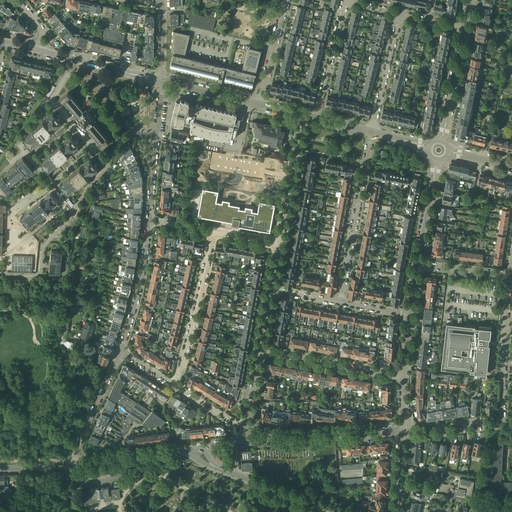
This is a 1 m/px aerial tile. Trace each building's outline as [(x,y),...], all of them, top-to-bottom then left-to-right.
[(72,8),(74,0),(64,0),(63,8),(65,9),(66,9),(66,7),(72,8)] [(78,12),(79,9),(80,0),(78,0),(74,0),(72,8),(72,11),(78,12)] [(443,14),(450,15),(449,16),(453,17),(453,16),(454,17),(455,16),(456,13),(455,13),(456,9),(457,5),(447,3),(445,11),(444,10),(443,14)] [(44,14),(48,20),(54,15),(48,7),(50,6),(48,4),(46,4),(44,5),(46,8),(43,11),(45,13),(44,14)] [(12,9),(6,5),(1,12),(4,14),(4,13),(8,15),(12,9)] [(297,6),(296,11),(309,14),(310,12),(304,10),(305,8),(297,6)] [(122,19),(124,9),(113,7),(111,16),(109,27),(109,28),(120,30),(122,19)] [(480,13),(481,13),(490,15),(491,11),(492,11),(492,8),(488,7),(488,8),(482,7),(482,9),(481,9),(480,13)] [(218,20),(220,13),(209,10),(208,17),(216,19),(218,20)] [(67,11),(65,12),(67,14),(61,20),(60,20),(62,22),(66,19),(70,15),(69,13),(67,11)] [(135,12),(130,11),(128,20),(127,22),(133,24),(133,21),(135,12)] [(48,20),(52,24),(59,18),(57,16),(59,14),(59,13),(57,12),(55,14),(54,15),(48,20)] [(191,13),(188,24),(213,30),(216,19),(208,17),(191,13)] [(490,15),(481,13),(480,13),(480,14),(480,15),(479,20),(486,21),(485,22),(489,23),(491,17),(489,17),(490,15)] [(147,19),(147,23),(154,25),(154,17),(153,15),(146,14),(145,19),(147,19)] [(171,24),(171,27),(178,27),(178,24),(178,22),(184,22),(184,14),(179,14),(170,14),(170,24),(171,24)] [(387,19),(387,16),(380,14),(379,17),(382,18),(381,22),(388,23),(389,20),(387,19)] [(358,20),(359,16),(352,15),(350,20),(363,24),(364,21),(358,20)] [(307,22),(302,20),(303,18),(295,16),(294,21),(307,24),(307,22)] [(1,27),(6,28),(12,18),(10,17),(8,19),(6,18),(5,20),(1,27)] [(18,17),(14,23),(10,29),(17,31),(22,22),(23,22),(22,22),(18,17)] [(12,18),(6,28),(10,29),(14,23),(12,22),(14,19),(12,18)] [(52,24),(55,28),(62,22),(60,20),(61,20),(59,18),(52,24)] [(62,22),(55,28),(59,32),(66,26),(69,24),(68,23),(69,22),(66,19),(62,22)] [(69,24),(66,26),(59,32),(63,36),(78,24),(73,19),(69,22),(68,23),(69,24)] [(23,22),(22,22),(17,31),(24,32),(23,33),(28,34),(29,34),(30,34),(30,33),(31,33),(31,32),(31,31),(30,30),(28,27),(28,26),(28,25),(27,24),(26,24),(25,25),(23,22)] [(146,31),(154,33),(154,25),(147,23),(146,24),(147,25),(146,31)] [(69,43),(72,38),(74,34),(76,32),(74,30),(79,25),(78,24),(63,36),(68,42),(69,43)] [(491,35),(493,27),(478,24),(477,29),(476,31),(477,31),(477,32),(486,34),(491,35)] [(103,35),(99,51),(120,56),(125,31),(123,30),(120,30),(109,28),(109,27),(105,26),(103,35)] [(291,34),(298,35),(300,28),(293,26),(291,31),(292,31),(291,34)] [(405,34),(406,34),(417,37),(418,34),(413,33),(414,30),(407,28),(405,34)] [(80,35),(77,46),(85,47),(86,42),(87,43),(87,38),(88,34),(85,34),(86,32),(81,30),(81,31),(80,35)] [(325,39),(327,34),(314,31),(310,30),(310,33),(319,35),(317,40),(319,41),(324,42),(325,39)] [(77,35),(74,34),(72,38),(69,43),(71,44),(77,46),(80,35),(81,31),(78,31),(77,35)] [(146,31),(146,40),(154,41),(154,33),(146,31)] [(171,41),(173,41),(171,48),(172,48),(171,52),(174,53),(173,54),(183,56),(188,34),(174,31),(171,41)] [(443,31),(441,40),(449,42),(451,36),(449,36),(450,32),(443,31)] [(486,37),(486,34),(477,32),(476,33),(476,34),(476,35),(475,39),(490,42),(490,38),(486,37)] [(99,51),(103,35),(95,33),(94,36),(94,38),(91,49),(99,51)] [(290,33),(289,36),(288,39),(296,41),(299,42),(300,38),(301,38),(302,36),(298,35),(291,34),(290,33)] [(86,42),(85,47),(91,49),(94,38),(94,36),(89,35),(89,38),(87,38),(87,43),(86,42)] [(315,46),(323,48),(324,45),(323,44),(324,42),(319,41),(317,40),(309,38),(308,40),(314,42),(315,41),(316,41),(315,46)] [(287,45),(298,48),(301,48),(301,46),(295,45),(296,41),(288,39),(288,40),(287,45)] [(358,45),(359,42),(346,39),(345,44),(345,47),(349,48),(353,49),(355,44),(358,45)] [(449,42),(441,40),(440,40),(438,47),(448,49),(449,42)] [(473,47),(474,48),(473,49),(483,51),(484,51),(485,44),(475,42),(474,45),(474,46),(473,47)] [(134,44),(131,58),(137,60),(140,45),(134,44)] [(375,54),(379,55),(380,52),(381,53),(382,48),(371,45),(370,47),(372,48),(372,50),(373,50),(372,53),(375,54)] [(249,47),(246,63),(244,68),(244,71),(255,74),(262,50),(249,47)] [(349,48),(345,47),(344,47),(344,49),(343,49),(342,53),(350,55),(351,55),(352,51),(353,51),(353,52),(357,53),(358,50),(353,49),(349,48)] [(447,55),(448,49),(438,47),(437,53),(447,55)] [(483,51),(473,49),(473,50),(472,52),(473,53),(472,55),(481,57),(486,57),(487,51),(484,51),(483,51)] [(292,59),(296,59),(296,57),(292,56),(293,53),(285,51),(284,57),(292,59)] [(314,53),(312,58),(320,60),(322,54),(310,51),(309,53),(312,54),(312,53),(314,53)] [(412,58),(413,55),(401,52),(401,53),(400,57),(401,57),(400,60),(405,62),(406,59),(407,59),(407,57),(412,58)] [(350,55),(342,53),(341,58),(353,61),(353,59),(351,58),(350,59),(349,59),(350,55)] [(370,60),(378,62),(379,58),(379,55),(375,54),(372,53),(370,60)] [(445,61),(447,55),(437,53),(436,59),(444,61),(445,61)] [(255,75),(180,57),(173,55),(170,67),(219,79),(219,80),(222,81),(222,79),(252,87),(255,75)] [(292,59),(284,57),(282,62),(296,66),(297,64),(292,62),(292,63),(291,63),(292,59)] [(17,68),(20,68),(22,61),(22,60),(11,58),(9,66),(12,66),(12,69),(17,70),(17,68)] [(444,63),(444,61),(436,59),(434,58),(433,65),(443,67),(443,64),(444,63)] [(470,65),(475,66),(479,67),(480,60),(471,58),(471,61),(470,62),(470,63),(470,64),(470,65)] [(405,62),(400,60),(399,63),(398,66),(406,68),(406,69),(408,62),(405,62)] [(28,70),(31,71),(32,63),(22,61),(20,68),(23,69),(23,72),(27,73),(28,70)] [(41,73),(43,65),(42,66),(32,63),(31,71),(34,71),(33,74),(40,76),(41,73)] [(340,64),(338,70),(346,72),(350,73),(350,71),(348,70),(347,71),(346,71),(347,66),(340,64)] [(53,68),(43,65),(41,73),(44,74),(43,77),(48,78),(48,75),(51,76),(53,68)] [(429,71),(432,71),(441,73),(442,73),(442,72),(442,71),(442,70),(443,67),(433,65),(432,67),(430,66),(429,71)] [(292,77),(292,75),(290,74),(290,75),(289,75),(290,70),(289,70),(281,68),(280,71),(281,71),(280,74),(292,77)] [(309,70),(308,75),(316,77),(318,71),(306,68),(305,70),(308,71),(308,70),(309,70)] [(346,72),(338,70),(337,76),(348,79),(349,76),(346,76),(346,77),(345,76),(346,72)] [(432,71),(430,77),(440,79),(442,73),(441,73),(432,71)] [(472,80),(476,81),(477,81),(478,74),(469,72),(468,73),(467,74),(468,75),(467,78),(472,79),(472,80)] [(7,73),(6,78),(19,81),(19,79),(14,77),(14,75),(7,73)] [(440,79),(430,77),(429,83),(439,85),(440,79)] [(343,88),(344,83),(343,83),(335,81),(335,85),(334,87),(346,90),(347,88),(344,87),(344,88),(343,88)] [(5,84),(3,89),(16,92),(17,90),(11,88),(12,85),(5,83),(4,83),(4,84),(5,84)] [(429,83),(428,89),(438,91),(438,92),(439,85),(429,83)] [(48,97),(55,87),(52,85),(46,95),(48,97)] [(281,94),(290,96),(290,97),(292,97),(294,89),(291,88),(291,87),(286,85),(286,86),(283,86),(281,94)] [(464,91),(465,91),(474,93),(475,87),(466,85),(465,88),(464,91)] [(294,98),(294,97),(303,100),(305,91),(305,90),(297,88),(297,89),(294,89),(292,97),(294,98)] [(363,88),(361,94),(369,96),(370,93),(371,93),(371,90),(363,88)] [(428,89),(427,96),(436,98),(437,94),(438,94),(438,92),(437,92),(438,92),(438,91),(428,89)] [(313,103),(314,103),(316,92),(311,90),(311,93),(310,92),(308,102),(310,102),(310,103),(312,104),(313,103)] [(474,93),(465,91),(464,91),(463,95),(464,95),(463,98),(473,100),(474,93)] [(84,111),(72,97),(68,92),(60,99),(63,103),(65,102),(77,117),(74,119),(85,131),(88,129),(100,144),(98,145),(101,149),(110,142),(94,124),(97,121),(87,109),(84,111)] [(8,99),(9,96),(2,94),(1,99),(13,103),(14,100),(8,99)] [(390,98),(390,101),(398,103),(399,97),(391,95),(390,98)] [(425,102),(427,103),(427,102),(436,104),(436,102),(436,101),(436,98),(427,96),(425,102)] [(333,98),(328,97),(325,106),(331,108),(333,98)] [(333,98),(331,108),(337,109),(337,108),(339,99),(338,99),(338,100),(335,100),(335,99),(333,98)] [(461,104),(462,104),(471,106),(473,100),(463,98),(463,100),(462,100),(461,104)] [(13,103),(1,99),(0,102),(0,104),(2,105),(1,111),(8,113),(9,113),(10,113),(11,111),(9,111),(10,108),(6,107),(7,104),(13,105),(13,103)] [(176,100),(171,122),(171,123),(172,122),(175,123),(175,125),(174,125),(179,125),(179,126),(178,126),(184,126),(184,125),(191,127),(191,128),(190,130),(194,130),(194,131),(194,132),(198,132),(198,133),(202,133),(202,134),(202,135),(206,134),(206,136),(205,136),(206,136),(210,136),(210,137),(209,137),(214,136),(214,138),(213,138),(218,137),(218,138),(217,138),(218,139),(222,138),(222,139),(226,138),(226,139),(226,140),(231,138),(236,136),(236,137),(241,117),(240,117),(240,118),(236,117),(236,116),(237,115),(233,112),(232,112),(232,113),(229,111),(228,111),(229,111),(228,112),(225,110),(224,110),(224,111),(221,109),(220,109),(221,109),(220,110),(217,108),(216,108),(217,108),(216,109),(213,107),(212,107),(213,107),(212,108),(209,106),(208,106),(209,106),(208,107),(205,105),(204,107),(201,104),(200,105),(197,103),(196,105),(196,106),(195,106),(196,105),(194,105),(191,104),(189,104),(189,103),(185,100),(185,102),(181,99),(180,101),(177,100),(177,101),(177,100),(176,100)] [(339,99),(337,108),(345,110),(345,111),(347,111),(349,102),(346,101),(346,100),(342,99),(342,100),(339,99)] [(349,102),(347,111),(349,112),(350,111),(358,113),(360,106),(360,105),(357,104),(357,103),(353,102),(353,103),(349,102)] [(437,104),(436,104),(427,102),(427,103),(426,108),(435,110),(437,104)] [(474,106),(471,106),(462,104),(461,104),(461,107),(461,110),(470,112),(473,112),(474,106)] [(363,116),(369,117),(371,107),(366,106),(363,116)] [(426,108),(424,115),(434,117),(435,110),(426,108)] [(8,113),(1,111),(0,114),(0,113),(0,116),(13,120),(13,117),(8,116),(8,113)] [(400,124),(403,125),(403,124),(405,116),(401,115),(402,114),(394,112),(394,114),(392,122),(400,124)] [(31,131),(21,139),(29,149),(39,141),(51,132),(50,131),(60,123),(52,114),(42,122),(42,121),(31,131)] [(405,116),(403,124),(403,125),(405,125),(414,127),(416,121),(416,119),(412,118),(413,116),(408,115),(408,117),(405,116)] [(423,121),(424,122),(433,123),(434,117),(424,115),(423,121)] [(0,121),(6,123),(6,124),(8,125),(11,125),(13,120),(0,116),(0,121)] [(469,118),(460,116),(459,116),(458,119),(459,120),(458,122),(468,124),(469,118)] [(277,127),(269,125),(269,124),(266,123),(265,124),(254,122),(253,127),(256,128),(255,130),(257,131),(256,135),(256,136),(274,140),(273,145),(280,147),(281,143),(283,143),(283,141),(282,140),(282,138),(284,138),(285,135),(283,134),(284,132),(284,131),(279,130),(280,126),(277,126),(277,127)] [(433,123),(424,122),(422,131),(429,133),(430,129),(431,130),(433,123)] [(466,130),(457,128),(454,139),(459,140),(459,139),(465,140),(465,141),(472,142),(474,132),(471,131),(466,130)] [(475,143),(475,144),(478,145),(481,129),(475,128),(475,132),(474,132),(472,142),(475,143)] [(170,134),(171,134),(170,139),(187,143),(187,140),(191,140),(191,139),(192,139),(193,135),(187,134),(188,132),(184,131),(184,132),(173,129),(172,130),(171,129),(170,134)] [(481,145),(484,145),(487,131),(481,129),(478,145),(481,145)] [(490,147),(496,148),(498,138),(499,134),(497,134),(497,135),(493,134),(490,147)] [(79,146),(72,138),(71,137),(61,145),(61,144),(50,154),(41,162),(49,172),(58,164),(59,164),(70,155),(69,154),(79,146)] [(165,149),(166,149),(176,150),(180,150),(181,150),(182,145),(180,144),(170,142),(170,144),(166,143),(165,149)] [(122,162),(125,159),(134,153),(130,147),(128,147),(120,160),(121,162),(122,162)] [(124,165),(127,164),(136,158),(134,153),(125,159),(122,162),(123,163),(124,165)] [(213,154),(210,171),(233,175),(233,180),(227,180),(227,186),(240,186),(242,177),(262,180),(264,169),(268,170),(269,167),(274,168),(275,162),(245,157),(245,159),(213,154)] [(16,166),(0,179),(0,185),(6,193),(33,171),(22,158),(14,165),(16,166)] [(138,163),(136,158),(127,164),(124,165),(123,166),(125,170),(126,170),(129,168),(138,163)] [(176,161),(174,161),(165,159),(165,160),(164,161),(163,163),(164,164),(165,164),(164,168),(174,170),(176,161)] [(80,167),(72,174),(69,177),(60,185),(68,195),(77,187),(78,187),(89,178),(89,177),(98,169),(90,160),(81,168),(80,167)] [(332,170),(333,163),(327,162),(325,170),(327,171),(328,169),(332,170)] [(140,169),(138,163),(129,168),(126,170),(125,170),(127,175),(131,173),(140,169)] [(338,173),(339,164),(333,163),(332,170),(331,171),(332,172),(332,170),(336,171),(336,172),(338,173)] [(345,172),(346,166),(347,165),(340,163),(339,164),(338,173),(341,173),(341,172),(344,172),(344,174),(345,174),(345,172)] [(459,174),(459,173),(461,166),(450,164),(450,165),(449,170),(455,172),(455,173),(459,174)] [(354,167),(346,166),(345,172),(345,174),(344,177),(349,178),(350,173),(352,174),(354,167)] [(469,168),(467,168),(467,167),(464,166),(464,167),(461,166),(459,173),(459,174),(458,177),(460,177),(463,178),(464,174),(467,175),(467,176),(475,178),(476,173),(469,172),(469,168)] [(127,180),(133,178),(142,174),(142,173),(140,169),(131,173),(131,175),(126,177),(127,180)] [(382,179),(383,172),(375,171),(374,178),(382,179)] [(386,181),(388,182),(390,173),(383,171),(383,172),(382,179),(381,180),(382,180),(382,179),(386,180),(386,181)] [(459,180),(460,177),(458,177),(459,174),(455,173),(448,171),(447,177),(459,180)] [(396,174),(390,173),(388,182),(390,182),(391,181),(394,181),(394,183),(395,183),(395,181),(396,174)] [(484,186),(486,176),(484,175),(484,174),(481,173),(480,175),(480,174),(477,188),(482,189),(483,186),(484,186)] [(127,185),(128,184),(143,180),(142,174),(133,178),(133,179),(129,181),(126,182),(127,185)] [(409,177),(403,175),(401,184),(403,184),(404,183),(407,184),(407,185),(408,185),(409,177)] [(492,177),(486,176),(484,186),(486,187),(487,185),(490,185),(492,177)] [(343,184),(350,186),(351,181),(349,181),(349,178),(344,177),(343,184)] [(413,185),(419,186),(421,179),(414,177),(413,185)] [(499,179),(492,177),(490,185),(488,193),(494,194),(495,188),(496,189),(499,179)] [(447,178),(446,185),(454,186),(457,187),(458,181),(447,178)] [(505,181),(499,179),(496,189),(503,190),(503,189),(505,181)] [(133,188),(143,185),(143,180),(128,184),(129,189),(131,188),(133,188)] [(511,182),(505,181),(503,189),(506,190),(505,194),(511,195),(511,194),(511,182)] [(373,185),(372,191),(379,192),(381,184),(375,183),(375,186),(373,185)] [(349,193),(350,186),(343,184),(341,191),(349,193)] [(419,186),(413,185),(411,184),(410,191),(419,193),(420,186),(419,186)] [(205,188),(200,216),(234,222),(233,225),(271,232),(277,204),(262,202),(260,212),(241,208),(241,206),(218,202),(220,191),(205,188)] [(410,191),(409,198),(417,200),(419,193),(410,191)] [(30,209),(21,218),(29,227),(39,219),(39,220),(50,210),(59,202),(51,192),(42,200),(41,200),(30,209)] [(458,200),(452,199),(443,197),(442,203),(451,204),(457,206),(458,200)] [(416,206),(417,200),(409,198),(407,204),(416,206)] [(415,213),(416,206),(407,204),(406,211),(415,213)] [(175,207),(173,207),(161,206),(160,206),(160,210),(161,212),(174,213),(174,215),(178,216),(179,208),(175,207)] [(502,209),(501,215),(509,216),(510,211),(511,207),(503,206),(503,209),(502,209)] [(86,215),(87,215),(94,216),(99,218),(100,213),(96,211),(90,209),(86,215)] [(436,225),(437,226),(437,229),(445,230),(446,223),(438,221),(438,222),(437,222),(436,225)] [(498,235),(497,241),(504,242),(505,236),(506,236),(507,233),(506,233),(499,232),(499,235),(498,235)] [(157,242),(158,242),(165,243),(169,244),(170,238),(162,237),(163,234),(159,234),(158,242),(157,242)] [(184,255),(185,253),(187,239),(182,238),(181,245),(183,246),(182,252),(178,251),(178,254),(184,255)] [(223,247),(216,246),(214,254),(221,255),(221,253),(222,253),(223,247)] [(453,258),(459,259),(460,251),(460,250),(458,249),(455,248),(454,250),(453,250),(451,258),(453,258)] [(169,250),(164,249),(157,249),(156,257),(160,257),(160,255),(163,256),(164,253),(167,254),(167,252),(170,252),(170,250),(169,250)] [(432,249),(431,255),(431,257),(434,257),(434,256),(437,256),(436,260),(443,261),(443,257),(441,257),(442,251),(432,249)] [(62,259),(64,259),(64,255),(62,255),(63,252),(52,250),(50,273),(60,274),(62,259)] [(177,259),(178,254),(178,251),(179,251),(173,251),(170,250),(170,252),(169,258),(177,259)] [(265,255),(258,254),(257,259),(258,260),(258,262),(264,263),(265,255)] [(163,269),(165,270),(167,261),(164,261),(156,259),(155,262),(154,262),(154,264),(155,265),(154,267),(162,269),(163,269)] [(294,274),(295,267),(289,266),(287,273),(294,274)] [(194,271),(178,268),(178,270),(186,272),(185,274),(193,276),(194,271)] [(133,277),(134,272),(121,270),(120,275),(123,276),(133,278),(133,277)] [(224,272),(217,271),(216,272),(217,272),(216,276),(231,280),(231,277),(224,276),(224,272)] [(162,275),(153,273),(151,279),(158,280),(158,281),(162,281),(163,275),(162,275)] [(184,281),(183,283),(190,285),(191,284),(192,280),(176,277),(176,279),(184,281)] [(158,280),(151,279),(150,286),(156,288),(156,287),(158,288),(159,285),(157,285),(158,281),(158,280)] [(286,279),(285,286),(291,288),(293,281),(286,279)] [(131,288),(132,283),(118,280),(117,280),(116,285),(118,285),(131,288)] [(215,281),(214,285),(229,289),(229,287),(222,285),(222,283),(215,281)] [(117,290),(118,291),(129,294),(131,288),(118,285),(116,290),(117,290)] [(116,293),(120,294),(119,296),(128,298),(129,294),(118,291),(117,290),(116,293)] [(219,294),(220,292),(212,290),(211,295),(226,298),(227,296),(219,294)] [(127,303),(128,298),(119,296),(114,294),(112,299),(127,303)] [(179,299),(179,302),(186,303),(187,299),(172,295),(172,298),(179,299)] [(155,300),(147,298),(146,304),(149,305),(148,308),(153,309),(155,300)] [(398,307),(399,299),(392,298),(391,303),(393,304),(393,306),(398,307)] [(113,304),(126,308),(126,307),(127,303),(112,299),(111,299),(111,301),(114,302),(113,304)] [(210,299),(209,304),(222,307),(224,307),(226,308),(227,303),(220,302),(220,304),(217,303),(218,301),(210,299)] [(112,309),(124,313),(126,308),(113,304),(112,309)] [(184,313),(185,313),(186,308),(185,308),(170,305),(170,307),(177,309),(177,311),(184,313)] [(437,312),(438,311),(432,311),(433,307),(425,306),(425,308),(424,313),(437,314),(440,315),(441,313),(440,312),(437,312)] [(142,316),(143,317),(150,319),(153,310),(146,308),(143,316),(142,316)] [(115,315),(123,318),(124,313),(112,309),(111,311),(113,311),(112,314),(115,315)] [(215,313),(216,310),(208,309),(207,313),(220,316),(222,317),(222,314),(215,313)] [(110,316),(109,319),(121,322),(123,318),(115,315),(112,314),(111,314),(110,316)] [(183,317),(168,314),(168,316),(175,318),(175,320),(182,322),(183,317)] [(143,317),(142,316),(141,322),(148,324),(150,319),(143,317)] [(353,316),(350,332),(352,332),(354,324),(356,324),(358,317),(353,316)] [(213,322),(213,320),(206,318),(205,323),(220,326),(220,324),(213,322)] [(395,319),(390,318),(390,326),(397,327),(398,322),(395,321),(395,319)] [(111,325),(120,327),(121,322),(109,319),(108,321),(111,322),(112,322),(111,325)] [(373,320),(371,327),(378,328),(379,323),(377,323),(378,320),(372,319),(373,320)] [(74,350),(77,344),(66,339),(68,321),(62,320),(58,343),(74,350)] [(85,321),(81,337),(90,340),(95,324),(85,321)] [(141,322),(140,322),(141,323),(139,331),(143,332),(146,332),(146,330),(149,331),(151,325),(148,324),(141,322)] [(453,324),(446,323),(441,369),(486,374),(489,343),(490,338),(491,328),(465,325),(453,324)] [(165,324),(165,326),(172,328),(172,331),(179,333),(180,328),(165,324)] [(108,334),(117,337),(118,332),(104,327),(102,327),(102,329),(105,330),(108,331),(109,331),(108,334)] [(210,333),(210,330),(203,328),(202,333),(216,337),(217,335),(210,333)] [(101,337),(115,342),(117,337),(108,334),(107,333),(106,335),(103,334),(103,336),(102,336),(101,337)] [(169,341),(177,343),(177,342),(178,338),(179,337),(178,337),(163,333),(162,336),(170,338),(169,341)] [(135,341),(136,344),(143,341),(145,336),(137,334),(135,335),(134,337),(135,339),(135,341)] [(113,347),(115,342),(101,337),(101,338),(102,338),(101,340),(105,341),(104,343),(113,347)] [(198,342),(199,343),(214,346),(214,344),(212,344),(207,342),(208,340),(200,338),(200,337),(198,342)] [(137,350),(138,350),(144,348),(145,347),(143,341),(136,344),(135,344),(137,350)] [(338,344),(336,354),(346,356),(348,346),(348,344),(346,343),(346,342),(338,341),(338,343),(338,344)] [(395,342),(386,341),(385,351),(394,352),(395,346),(394,346),(395,342)] [(100,343),(98,346),(102,347),(103,346),(104,347),(103,350),(111,353),(113,348),(100,343)] [(205,349),(198,347),(196,352),(211,356),(212,353),(205,351),(205,349)] [(144,357),(145,356),(148,351),(144,349),(144,348),(138,350),(139,352),(141,354),(141,355),(144,357)] [(149,360),(149,361),(150,359),(154,354),(155,351),(151,348),(149,351),(149,350),(148,351),(145,356),(144,357),(147,359),(146,360),(148,361),(149,360)] [(109,359),(110,356),(100,352),(99,355),(97,359),(107,364),(109,359)] [(419,359),(426,360),(428,361),(429,355),(428,355),(428,354),(419,353),(419,359)] [(155,364),(155,363),(158,358),(159,357),(154,354),(150,359),(149,361),(155,364)] [(159,357),(158,358),(155,363),(158,364),(157,366),(159,367),(160,366),(161,366),(163,367),(165,360),(165,357),(163,357),(163,355),(160,354),(159,357)] [(163,367),(169,369),(170,366),(173,366),(175,360),(172,360),(171,361),(165,360),(163,367)] [(209,369),(217,371),(219,362),(211,360),(210,367),(207,366),(206,368),(209,369)] [(276,365),(270,364),(268,380),(273,381),(274,376),(271,376),(272,374),(274,375),(276,365)] [(127,374),(131,368),(125,365),(123,365),(120,372),(124,374),(126,375),(127,374)] [(193,366),(193,368),(191,367),(189,376),(190,376),(197,378),(200,374),(201,371),(193,366)] [(419,369),(418,369),(417,377),(424,378),(425,373),(426,373),(426,367),(419,366),(419,369)] [(135,371),(131,368),(127,374),(126,375),(124,378),(127,380),(129,377),(131,378),(135,371)] [(140,374),(135,371),(131,378),(132,379),(130,383),(133,385),(140,374)] [(118,378),(123,381),(124,378),(126,375),(124,374),(120,372),(118,378)] [(140,384),(144,377),(140,374),(133,385),(132,385),(135,387),(138,383),(140,384)] [(140,392),(142,390),(148,379),(144,377),(140,384),(141,385),(137,390),(140,392)] [(109,397),(117,401),(124,406),(130,411),(127,416),(133,420),(138,423),(143,423),(144,426),(155,425),(163,424),(166,420),(153,410),(152,412),(147,408),(126,395),(124,393),(120,391),(125,382),(123,381),(118,378),(109,397)] [(196,379),(190,378),(188,386),(194,387),(196,380),(196,379)] [(194,387),(199,390),(204,384),(200,382),(201,381),(197,378),(196,379),(196,380),(194,387)] [(148,379),(142,390),(144,392),(147,388),(148,389),(153,382),(148,379)] [(199,390),(205,394),(210,385),(205,381),(205,382),(204,384),(199,390)] [(240,389),(240,388),(241,389),(242,383),(234,381),(234,382),(233,388),(232,389),(239,391),(239,389),(240,389)] [(157,385),(153,382),(148,389),(150,390),(147,394),(150,396),(157,385)] [(157,385),(150,396),(153,398),(155,394),(157,395),(162,388),(157,385)] [(210,385),(205,394),(210,397),(216,389),(210,385)] [(166,391),(162,388),(157,395),(158,396),(156,399),(159,401),(166,391)] [(239,391),(232,389),(230,392),(233,393),(232,397),(233,398),(233,400),(237,400),(237,399),(239,392),(239,391)] [(221,394),(216,390),(211,398),(216,401),(221,395),(221,394)] [(166,391),(159,401),(164,404),(171,394),(166,391)] [(170,408),(177,398),(172,395),(168,402),(170,403),(167,406),(170,408)] [(225,406),(227,399),(227,398),(221,395),(216,401),(222,405),(225,405),(225,406)] [(104,408),(112,411),(116,402),(108,398),(104,408)] [(175,406),(177,408),(182,401),(177,398),(170,408),(173,410),(175,406)] [(428,401),(426,421),(428,420),(428,421),(430,421),(431,420),(437,419),(436,410),(435,408),(435,404),(435,400),(434,400),(433,399),(430,399),(430,401),(428,401)] [(471,413),(475,414),(477,399),(472,399),(471,407),(468,407),(469,413),(471,413)] [(417,405),(417,410),(423,409),(423,410),(425,410),(426,405),(423,405),(423,404),(423,400),(416,400),(417,405)] [(186,404),(182,401),(177,408),(179,409),(176,413),(179,415),(186,404)] [(185,416),(191,407),(186,404),(179,415),(178,417),(179,418),(182,417),(183,415),(185,416)] [(111,413),(112,411),(104,408),(102,412),(114,418),(116,418),(117,415),(111,413)] [(196,409),(195,408),(194,409),(194,408),(193,409),(192,408),(184,419),(187,420),(189,417),(192,419),(197,411),(196,410),(196,409)] [(114,418),(102,412),(100,416),(112,422),(114,418)] [(124,420),(125,421),(130,424),(133,420),(127,416),(126,418),(123,415),(121,417),(124,420)] [(100,416),(98,421),(110,426),(112,422),(100,416)] [(130,425),(130,424),(125,421),(124,420),(121,423),(124,425),(128,428),(130,425)] [(109,429),(110,426),(98,421),(96,425),(107,430),(108,431),(109,429)] [(224,434),(224,433),(225,433),(224,429),(224,427),(224,426),(222,424),(221,425),(215,426),(216,434),(221,433),(221,434),(222,434),(224,434)] [(107,430),(96,425),(94,430),(105,435),(107,430)] [(179,428),(177,430),(175,434),(178,436),(179,435),(183,428),(180,426),(179,428)] [(185,438),(191,437),(190,429),(190,427),(185,428),(186,430),(183,428),(179,435),(183,438),(185,438)] [(94,430),(92,434),(101,438),(100,437),(101,436),(106,438),(107,436),(105,435),(94,430)] [(101,438),(92,434),(89,440),(98,444),(101,438)] [(412,449),(420,449),(421,441),(411,441),(410,445),(410,446),(410,447),(410,448),(410,449),(411,449),(412,449)] [(433,442),(431,442),(429,451),(433,452),(433,453),(437,454),(438,445),(436,445),(437,441),(433,442)] [(493,445),(493,450),(491,486),(499,486),(499,500),(502,500),(503,491),(511,491),(511,443),(510,444),(510,448),(509,453),(511,453),(511,481),(502,481),(503,448),(503,443),(497,442),(497,445),(493,445)] [(441,444),(439,454),(446,456),(448,447),(446,447),(447,443),(442,444),(441,444)] [(464,443),(461,454),(463,455),(462,458),(468,459),(471,445),(464,443)] [(474,443),(472,454),(474,454),(473,457),(479,458),(481,444),(474,443)] [(370,444),(370,449),(368,449),(368,454),(374,454),(374,453),(377,453),(376,444),(370,444)] [(453,444),(450,455),(452,456),(452,458),(457,459),(460,446),(453,444)] [(366,454),(368,454),(368,449),(365,449),(365,445),(359,445),(359,454),(363,454),(363,455),(366,454)] [(350,456),(353,455),(353,446),(342,447),(343,455),(344,456),(347,456),(347,455),(350,455),(350,456)] [(240,453),(238,453),(238,457),(241,457),(241,458),(260,457),(259,449),(240,451),(240,453)] [(411,449),(410,449),(411,449),(411,460),(409,460),(409,464),(415,464),(415,461),(420,461),(420,453),(422,453),(422,450),(420,450),(420,449),(412,449),(411,449)] [(383,458),(380,458),(380,461),(378,461),(378,467),(388,468),(389,461),(387,461),(388,458),(385,458),(383,458)] [(249,471),(249,472),(253,474),(253,473),(256,474),(255,468),(253,468),(252,461),(241,462),(242,470),(246,469),(246,471),(249,471)] [(178,462),(173,465),(175,469),(178,475),(184,472),(180,466),(178,462)] [(377,474),(376,477),(382,477),(382,474),(386,475),(387,472),(388,472),(388,468),(378,467),(378,474),(377,474)] [(3,481),(3,475),(0,475),(0,495),(8,495),(8,492),(10,492),(12,489),(9,485),(8,486),(4,486),(4,483),(6,483),(6,481),(3,481)] [(382,480),(382,477),(376,477),(376,480),(377,480),(377,486),(387,487),(387,481),(382,480)] [(471,495),(474,481),(460,478),(457,490),(452,488),(451,497),(454,497),(457,498),(464,499),(465,494),(471,495)] [(387,487),(377,486),(376,493),(372,493),(372,496),(380,497),(381,494),(385,494),(385,492),(387,492),(387,488),(387,487)] [(102,488),(103,497),(104,502),(112,501),(111,490),(109,491),(109,487),(102,488)] [(99,502),(98,498),(97,488),(91,489),(91,490),(84,491),(85,504),(99,502)] [(120,489),(112,490),(113,500),(121,499),(120,489)] [(413,489),(410,494),(421,499),(422,496),(428,499),(430,493),(421,489),(420,492),(413,489)] [(370,503),(374,505),(374,506),(377,507),(377,506),(378,507),(383,509),(386,502),(380,500),(380,497),(372,496),(372,498),(370,503)] [(374,506),(374,505),(370,503),(368,502),(367,505),(368,506),(368,508),(374,510),(374,511),(376,511),(383,511),(384,509),(383,509),(378,507),(377,506),(377,507),(374,506)] [(413,509),(412,511),(418,511),(420,511),(422,509),(420,508),(421,504),(415,503),(415,504),(412,503),(411,503),(409,507),(411,508),(413,509)]
